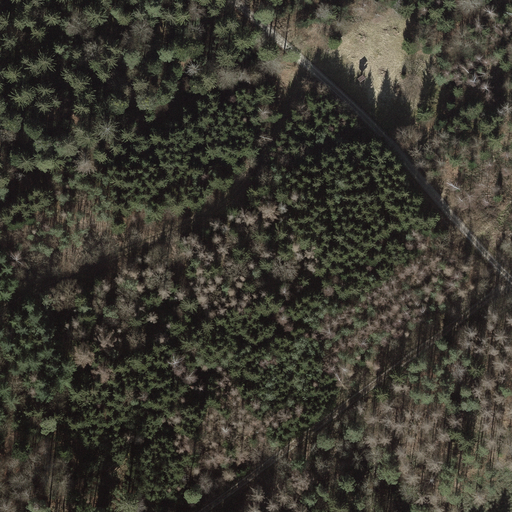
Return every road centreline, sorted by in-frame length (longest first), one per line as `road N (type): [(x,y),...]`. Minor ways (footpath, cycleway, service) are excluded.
road 1 (track): [(307,58),(237,194),(206,219),(0,314)]
road 2 (track): [(236,0),(394,145),(511,279)]
road 3 (track): [(507,275),(200,511)]
